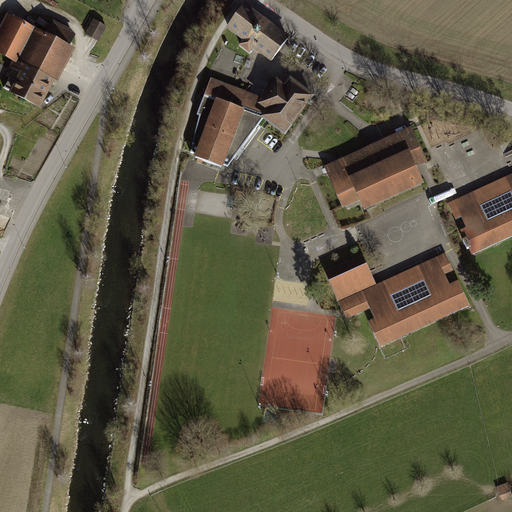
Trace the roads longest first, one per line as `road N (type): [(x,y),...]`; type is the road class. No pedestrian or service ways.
road 1 (track): [(125,511),(185,121),(209,51),(241,1)]
road 2 (track): [(93,97),(105,105),(44,511)]
road 3 (tertiary): [(0,276),(147,0)]
road 4 (tertiary): [(264,0),(349,57),(511,109)]
